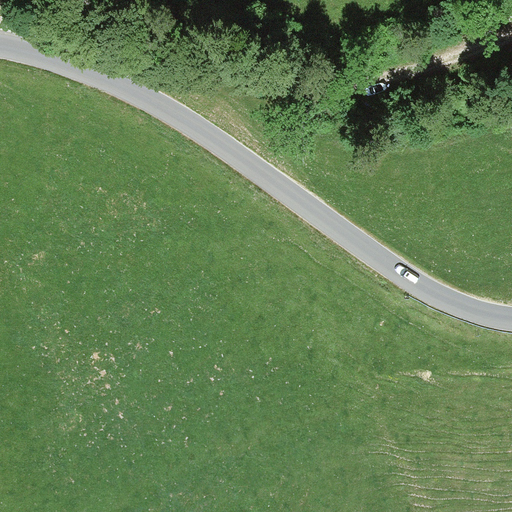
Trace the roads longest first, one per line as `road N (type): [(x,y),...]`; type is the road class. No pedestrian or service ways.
road 1 (tertiary): [(0,48),(84,72),(162,108),(400,274),(511,322)]
road 2 (track): [(511,35),(375,83)]
